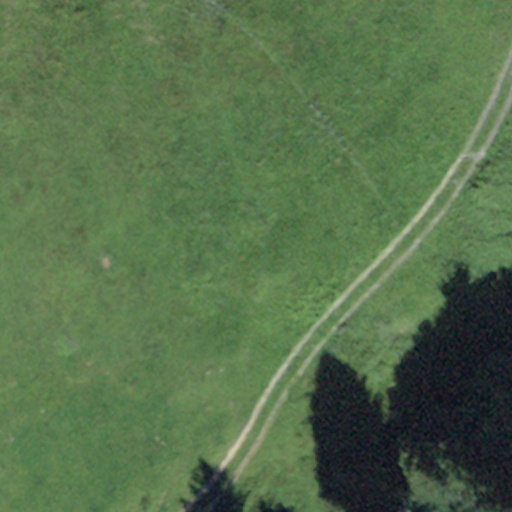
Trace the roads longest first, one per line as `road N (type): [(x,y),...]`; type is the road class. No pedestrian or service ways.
road 1 (track): [(270,407),(330,327),(440,214),(511,73)]
road 2 (track): [(201,511),(270,407)]
